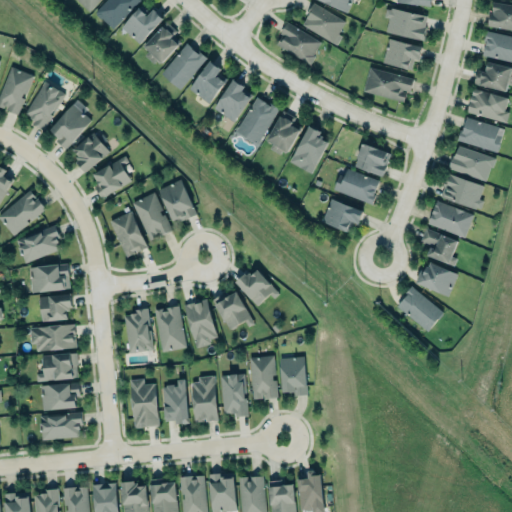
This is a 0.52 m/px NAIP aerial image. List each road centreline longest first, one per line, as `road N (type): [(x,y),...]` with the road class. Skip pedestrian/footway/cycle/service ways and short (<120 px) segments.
road 1 (residential): [(0,136),(57,179),(80,216),(96,286),(110,455)]
road 2 (residential): [(281,437),(0,466)]
road 3 (residential): [(188,0),(259,61),(312,93),(426,142)]
road 4 (residential): [(381,255),(438,108),(462,0)]
